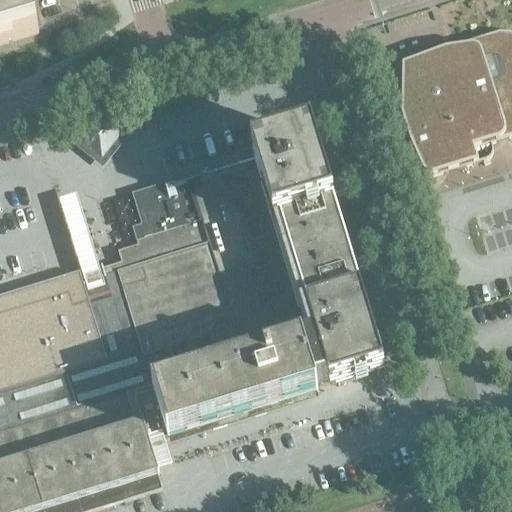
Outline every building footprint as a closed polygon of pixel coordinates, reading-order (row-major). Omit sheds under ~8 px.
[(0,0),(0,47),(38,35),(27,0),(0,0)] [(511,36),(500,36),(451,51),(421,62),(422,63),(414,65),(413,65),(413,66),(412,66),(411,67),(410,68),(409,69),(409,70),(408,70),(408,71),(408,72),(408,73),(407,73),(407,74),(407,75),(407,76),(408,77),(419,111),(402,120),(405,129),(404,129),(410,148),(422,174),(423,174),(423,175),(423,176),(424,176),(424,177),(425,177),(426,178),(427,178),(427,179),(428,179),(429,179),(430,179),(431,179),(432,179),(433,179),(434,179),(435,179),(485,163),(486,163),(487,163),(487,162),(488,162),(488,161),(489,161),(490,160),(491,159),(491,158),(492,158),(492,157),(492,156),(492,155),(493,155),(493,154),(493,153),(493,152),(492,151),(492,150),(491,146),(511,139),(511,36)] [(96,115),(86,128),(87,128),(77,140),(101,160),(121,135),(105,123),(106,122),(96,115)] [(330,391),(384,374),(305,118),(253,134),(256,142),(243,146),(250,166),(189,185),(201,224),(202,223),(202,225),(201,225),(202,226),(208,247),(234,331),(171,351),(180,381),(244,361),(242,352),(267,345),(269,353),(302,343),(316,389),(328,385),(330,391)] [(202,223),(201,224),(189,185),(174,189),(173,188),(165,191),(164,187),(132,197),(142,229),(132,231),(137,245),(137,246),(202,226),(201,225),(202,225),(202,223)] [(160,443),(171,440),(318,394),(316,389),(302,343),(269,353),(267,345),(242,352),(244,361),(180,381),(171,351),(234,331),(208,247),(202,226),(137,246),(138,249),(119,255),(122,267),(103,273),(102,269),(101,270),(104,280),(96,283),(83,287),(80,276),(0,301),(0,511),(100,511),(161,494),(146,447),(160,443)]
